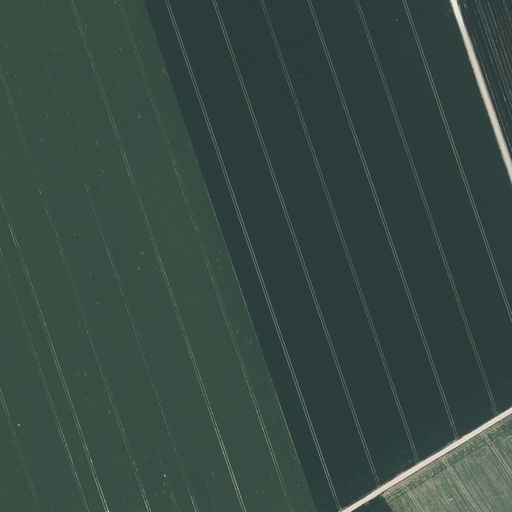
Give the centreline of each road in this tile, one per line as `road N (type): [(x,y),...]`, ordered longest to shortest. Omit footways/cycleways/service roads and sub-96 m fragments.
road 1 (track): [(0,246),(440,0)]
road 2 (track): [(344,511),(511,410)]
road 3 (track): [(453,0),(511,172)]
